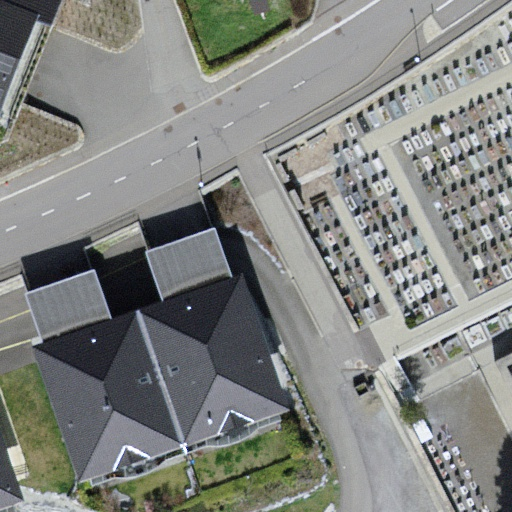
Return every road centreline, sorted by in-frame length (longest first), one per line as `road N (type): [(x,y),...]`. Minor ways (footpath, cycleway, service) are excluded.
road 1 (residential): [(409,0),(206,136)]
road 2 (residential): [(206,136),(0,231)]
road 3 (residential): [(206,136),(155,0)]
